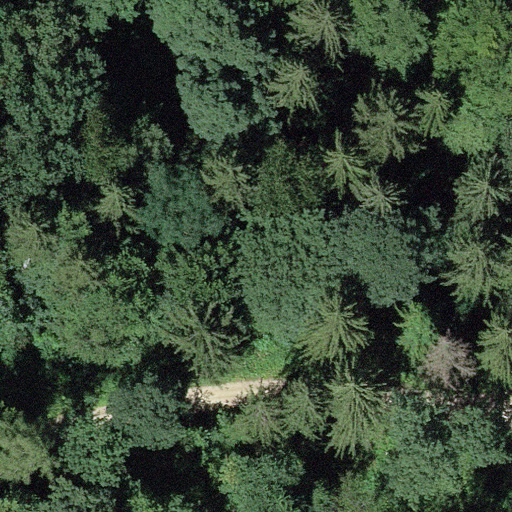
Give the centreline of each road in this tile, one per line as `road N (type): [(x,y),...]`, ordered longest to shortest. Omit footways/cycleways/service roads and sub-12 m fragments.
road 1 (track): [(0,435),(196,391),(374,396),(489,416),(511,408)]
road 2 (track): [(202,511),(222,496),(390,459),(489,416)]
